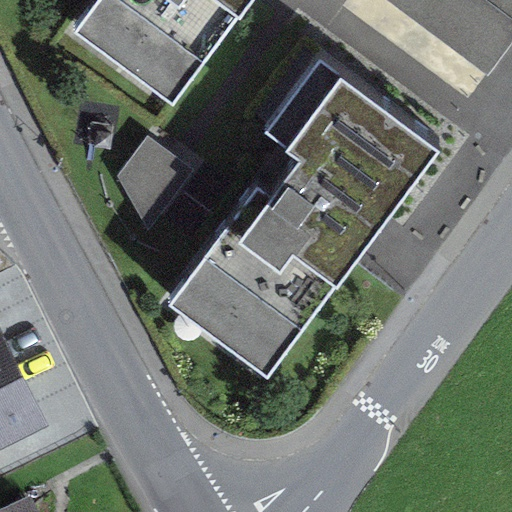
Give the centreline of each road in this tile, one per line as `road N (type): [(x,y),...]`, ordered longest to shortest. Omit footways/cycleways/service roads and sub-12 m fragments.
road 1 (tertiary): [(0,158),(147,437),(196,511)]
road 2 (tertiary): [(303,511),(511,229)]
